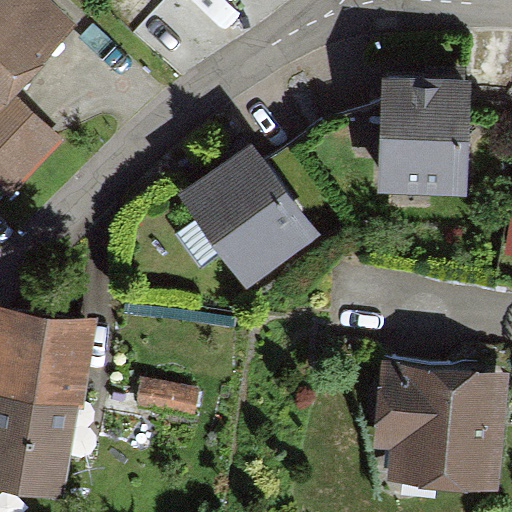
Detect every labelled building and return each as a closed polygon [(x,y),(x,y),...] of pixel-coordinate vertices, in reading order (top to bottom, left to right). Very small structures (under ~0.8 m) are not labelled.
[(11,80),(76,12),(62,0),(0,0),(0,185),(11,196),(69,135),(11,80)] [(470,78),(383,77),(381,195),(468,197),(470,78)] [(254,144),(177,198),(244,291),(320,237),(254,144)] [(0,478),(65,489),(79,398),(85,399),(100,308),(0,291),(0,478)] [(511,379),(511,361),(384,348),(374,440),(390,441),(387,473),(501,485),(511,379)] [(200,384),(141,373),(136,402),(195,413),(200,384)]
